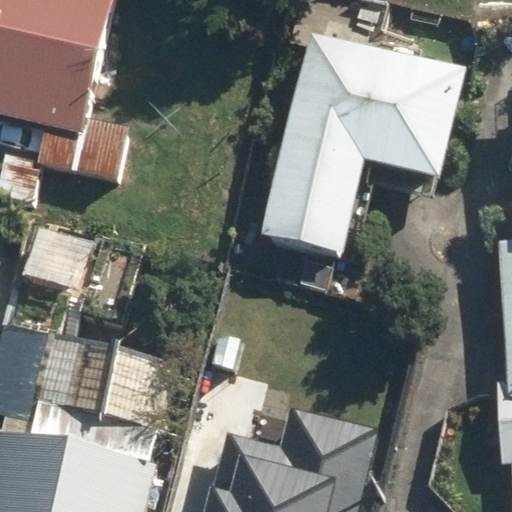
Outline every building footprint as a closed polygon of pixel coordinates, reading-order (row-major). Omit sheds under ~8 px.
[(130,0),(0,0),(0,85),(3,86),(0,97),(0,118),(97,142),(130,0)] [(365,263),(389,168),(464,187),(493,76),(403,53),(328,33),(276,240),(365,263)] [(0,280),(12,233),(0,230),(0,280)] [(0,511),(166,511),(175,477),(200,368),(62,336),(60,345),(20,335),(0,419),(16,423),(8,458),(0,492),(0,511)] [(365,511),(385,431),(293,409),(285,442),(235,430),(214,511),(365,511)]
